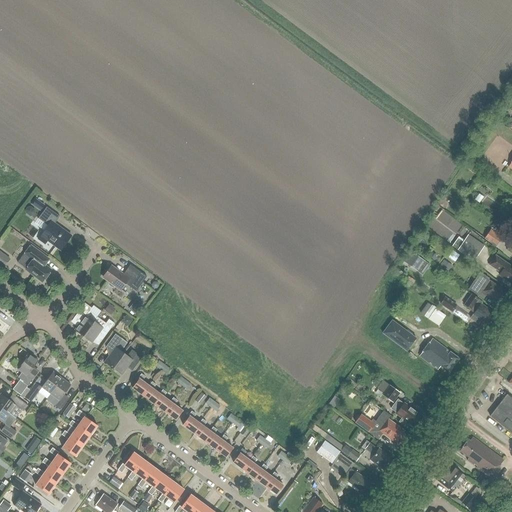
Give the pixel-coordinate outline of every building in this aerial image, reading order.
[(40,210),(44,205),(35,199),(32,204),(40,210)] [(30,207),(27,208),(25,211),(26,213),(30,217),(33,216),(35,213),(35,210),(30,207)] [(37,219),(47,226),(37,240),(44,245),(47,241),(60,251),(71,236),(54,224),(59,217),(46,207),(37,219)] [(490,230),(484,239),(495,247),(502,238),(490,230)] [(481,252),(458,237),(452,247),(474,262),(481,252)] [(17,263),(26,269),(25,270),(42,282),(50,271),(45,266),(50,260),(31,245),(24,255),(18,263),(17,263)] [(409,251),(402,262),(419,273),(426,262),(409,251)] [(429,257),(434,261),(438,256),(432,252),(429,257)] [(511,267),(500,260),(494,256),(488,265),(501,273),(499,275),(511,284),(511,267)] [(449,272),(452,266),(443,260),(439,265),(449,272)] [(108,286),(111,288),(114,288),(115,286),(120,290),(125,284),(132,289),(139,280),(127,271),(124,276),(110,267),(102,277),(108,282),(108,283),(108,286)] [(507,293),(490,282),(481,276),(474,286),(471,285),(468,289),(477,296),(482,290),(484,291),(482,293),(492,299),(494,299),(499,303),(502,299),(504,299),(507,293)] [(475,312),(473,315),(470,319),(477,324),(480,320),(487,324),(494,313),(481,304),(482,303),(471,295),(465,305),(471,310),(472,309),(475,312)] [(444,297),(439,305),(451,313),(456,305),(444,297)] [(136,300),(128,310),(135,314),(142,304),(136,300)] [(97,317),(89,311),(91,309),(84,304),(76,315),(82,320),(74,331),(82,337),(94,321),(97,317)] [(109,304),(104,311),(109,314),(114,308),(109,304)] [(128,327),(132,321),(126,316),(121,322),(128,327)] [(97,317),(94,321),(82,337),(91,343),(99,332),(105,336),(114,324),(108,320),(105,323),(97,317)] [(416,339),(392,321),(383,334),(407,352),(416,339)] [(127,343),(121,339),(115,334),(105,347),(112,352),(104,363),(112,369),(123,354),(120,352),(127,343)] [(432,340),(420,357),(438,370),(441,367),(449,373),(459,359),(432,340)] [(123,354),(112,369),(121,375),(128,366),(133,369),(141,358),(131,350),(127,356),(123,354)] [(18,378),(20,379),(12,389),(20,395),(26,388),(27,386),(34,376),(29,373),(38,361),(27,354),(24,359),(25,359),(17,370),(22,374),(18,378)] [(158,361),(154,366),(160,370),(163,365),(158,361)] [(163,365),(160,370),(166,374),(169,369),(163,365)] [(50,394),(61,379),(52,372),(41,388),(50,394)] [(150,387),(148,386),(142,381),(145,377),(141,374),(138,378),(139,379),(132,388),(143,396),(150,387)] [(179,377),(176,382),(181,386),(185,381),(179,377)] [(61,379),(50,394),(59,401),(62,397),(70,385),(61,379)] [(191,385),(185,381),(181,386),(187,390),(191,385)] [(152,382),(148,386),(150,387),(143,396),(154,404),(160,395),(159,394),(152,389),(156,385),(152,382)] [(41,388),(38,386),(35,384),(25,398),(30,402),(38,391),(41,388)] [(382,395),(392,403),(399,393),(389,385),(382,395)] [(20,395),(19,397),(23,399),(29,390),(26,388),(20,395)] [(162,390),(159,394),(160,395),(154,404),(165,412),(171,403),(170,402),(163,397),(166,393),(162,390)] [(206,397),(200,393),(194,401),(200,405),(206,397)] [(0,394),(0,407),(9,415),(9,414),(15,419),(21,410),(23,412),(27,406),(17,398),(13,404),(0,394)] [(511,398),(507,395),(491,418),(511,433),(511,398)] [(67,400),(62,397),(59,401),(54,407),(59,411),(67,400)] [(173,398),(170,402),(171,403),(165,412),(175,420),(182,411),(174,405),(177,401),(173,398)] [(205,403),(210,407),(214,402),(208,398),(205,403)] [(393,406),(391,409),(396,413),(396,414),(401,418),(398,422),(407,428),(410,424),(415,428),(422,417),(403,403),(402,405),(397,401),(393,406)] [(220,406),(214,402),(210,407),(216,411),(220,406)] [(75,409),(69,404),(62,413),(68,418),(75,409)] [(9,414),(9,415),(0,407),(0,421),(5,425),(0,432),(11,440),(16,432),(9,427),(15,419),(9,414)] [(82,419),(78,425),(76,427),(89,436),(97,426),(84,417),(85,415),(79,410),(76,415),(82,419)] [(359,417),(355,423),(378,440),(383,434),(397,444),(399,442),(402,445),(408,437),(402,433),(404,431),(388,419),(390,416),(383,411),(375,421),(372,420),(371,422),(361,415),(359,417)] [(200,424),(199,423),(192,418),(195,414),(191,412),(188,416),(189,417),(182,425),(193,433),(200,424)] [(230,414),(226,418),(232,422),(235,418),(230,414)] [(232,422),(237,426),(241,422),(235,418),(232,422)] [(202,419),(199,423),(200,424),(193,433),(204,441),(211,432),(210,431),(203,426),(206,422),(202,419)] [(75,429),(70,435),(69,437),(82,446),(89,436),(76,427),(78,425),(71,421),(68,425),(75,429)] [(245,438),(251,430),(245,425),(239,433),(245,438)] [(212,427),(210,431),(211,432),(204,441),(215,449),(221,440),(220,439),(214,434),(217,430),(212,427)] [(69,437),(70,435),(64,431),(61,435),(67,440),(62,448),(74,457),(82,446),(69,437)] [(223,435),(220,439),(221,440),(215,449),(226,457),(232,448),(224,442),(227,438),(223,435)] [(258,436),(255,441),(261,445),(264,440),(258,436)] [(267,436),(264,440),(261,445),(266,449),(273,440),(267,436)] [(475,468),(491,479),(504,461),(473,439),(470,443),(467,442),(460,452),(470,459),(468,461),(476,467),(475,468)] [(317,452),(332,463),(329,466),(349,481),(348,482),(366,495),(373,485),(355,472),(351,469),(354,464),(339,453),(340,452),(325,441),(317,452)] [(378,450),(369,444),(365,449),(374,455),(370,460),(384,470),(392,458),(379,449),(378,450)] [(355,461),(360,456),(345,445),(341,451),(355,461)] [(28,446),(25,451),(31,455),(34,451),(28,446)] [(55,457),(51,463),(50,465),(62,474),(70,463),(57,454),(58,453),(52,448),(49,452),(55,457)] [(250,462),(249,461),(243,456),(246,452),(242,449),(238,453),(239,454),(233,463),(244,471),(250,462)] [(276,457),(282,460),(286,455),(280,451),(276,457)] [(133,472),(143,460),(132,452),(123,465),(122,463),(117,470),(121,473),(126,466),(132,471),(133,472)] [(287,452),(286,455),(282,460),(288,464),(293,456),(287,452)] [(25,462),(29,457),(24,454),(20,459),(25,462)] [(252,457),(249,461),(250,462),(244,471),(254,479),(261,470),(260,469),(253,464),(256,460),(252,457)] [(48,467),(44,473),(42,475),(55,484),(62,474),(50,465),(51,463),(44,458),(41,463),(48,467)] [(133,472),(132,471),(127,478),(131,481),(136,474),(142,478),(144,480),(153,467),(143,460),(133,472)] [(263,465),(260,469),(261,470),(254,479),(265,487),(272,478),(271,477),(264,472),(267,467),(263,465)] [(435,477),(450,490),(462,475),(452,466),(449,470),(444,466),(435,477)] [(144,480),(142,478),(137,485),(141,488),(146,481),(151,486),(154,487),(163,475),(153,467),(144,480)] [(42,475),(44,473),(37,469),(34,473),(41,477),(35,486),(48,495),(55,484),(42,475)] [(24,471),(18,478),(27,485),(33,478),(24,471)] [(274,473),(271,477),(272,478),(265,487),(276,495),(283,486),(275,480),(278,476),(274,473)] [(154,487),(151,486),(147,492),(151,495),(156,489),(162,493),(164,495),(173,483),(163,475),(154,487)] [(113,477),(109,483),(117,489),(122,483),(113,477)] [(15,478),(11,484),(20,491),(25,485),(15,478)] [(511,490),(500,481),(495,488),(508,497),(511,492),(511,490)] [(164,495),(162,493),(157,500),(161,503),(166,496),(174,503),(183,490),(173,483),(164,495)] [(470,491),(468,494),(474,499),(481,491),(476,487),(472,493),(470,491)] [(133,500),(138,493),(133,490),(128,497),(133,500)] [(13,505),(21,511),(35,511),(41,504),(23,491),(13,505)] [(490,492),(485,498),(498,508),(502,501),(490,492)] [(103,511),(102,511),(111,511),(117,504),(103,494),(95,505),(103,511)] [(468,494),(461,503),(471,511),(473,511),(480,504),(474,499),(468,494)] [(192,511),(200,502),(190,495),(180,508),(179,506),(174,511),(180,511),(183,509),(186,511),(192,511)] [(323,511),(319,509),(322,504),(313,498),(302,511),(323,511)] [(0,506),(6,511),(9,508),(0,501),(0,506)] [(135,511),(137,511),(124,501),(123,501),(118,508),(123,511),(135,511)] [(140,511),(143,511),(148,505),(142,502),(137,510),(140,511)] [(208,511),(210,510),(200,502),(192,511),(208,511)]
